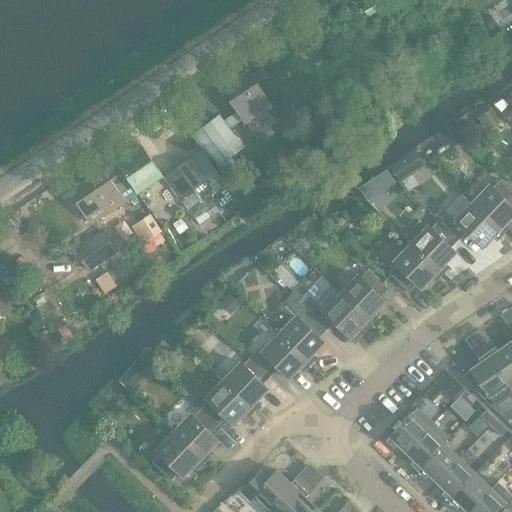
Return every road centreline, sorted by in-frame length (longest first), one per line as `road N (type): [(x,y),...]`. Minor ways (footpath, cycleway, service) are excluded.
road 1 (residential): [(0,189),(281,0)]
road 2 (residential): [(331,434),(416,338),(511,273)]
road 3 (residential): [(205,504),(305,408),(331,434)]
